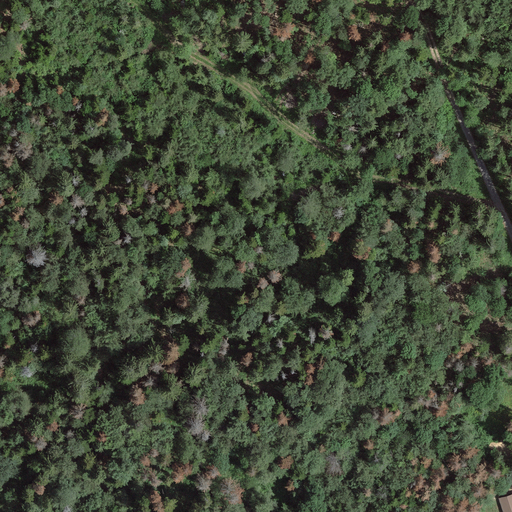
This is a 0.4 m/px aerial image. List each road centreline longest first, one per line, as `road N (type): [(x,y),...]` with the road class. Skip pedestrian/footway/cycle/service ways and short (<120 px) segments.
road 1 (track): [(131,0),(173,41),(252,91),(349,169),(502,209)]
road 2 (unclassified): [(511,232),(455,105)]
